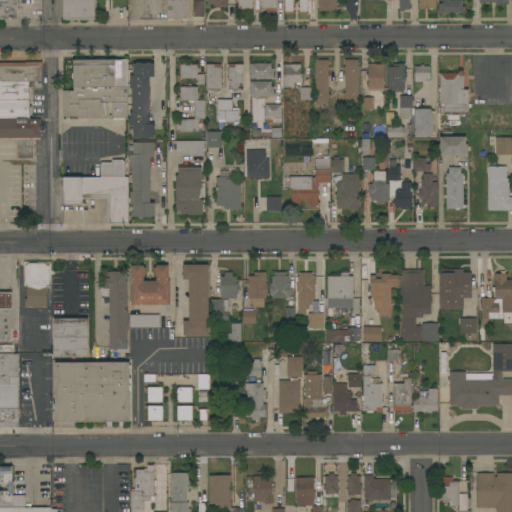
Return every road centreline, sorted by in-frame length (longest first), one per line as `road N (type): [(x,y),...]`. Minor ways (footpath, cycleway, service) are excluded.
road 1 (residential): [(0,244),(511,240)]
road 2 (residential): [(0,38),(511,35)]
road 3 (residential): [(0,446),(511,444)]
road 4 (residential): [(51,0),(50,242)]
